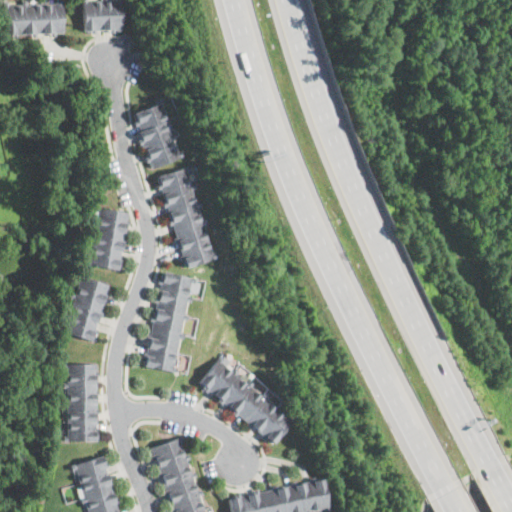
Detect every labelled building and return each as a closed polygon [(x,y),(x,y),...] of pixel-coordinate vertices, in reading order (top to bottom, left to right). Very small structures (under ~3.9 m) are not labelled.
[(121,0),(81,0),(81,31),(121,31),(121,0)] [(61,2),(4,3),(4,34),(61,34),(61,2)] [(130,111),(148,167),(180,157),(163,101),(130,111)] [(190,165),(157,174),(182,268),(215,259),(190,165)] [(119,271),(128,212),(94,207),(85,266),(119,271)] [(158,271),(144,367),(176,372),(190,276),(158,271)] [(107,284),(76,276),(62,333),(93,341),(107,284)] [(196,384),(273,444),(294,416),(217,357),(196,384)] [(63,363),(64,442),(97,441),(96,363),(63,363)] [(171,511),(205,511),(179,437),(149,448),(171,511)] [(123,511),(105,454),(70,465),(85,511),(123,511)] [(309,511),(328,508),(322,477),(227,497),(229,511),(309,511)]
